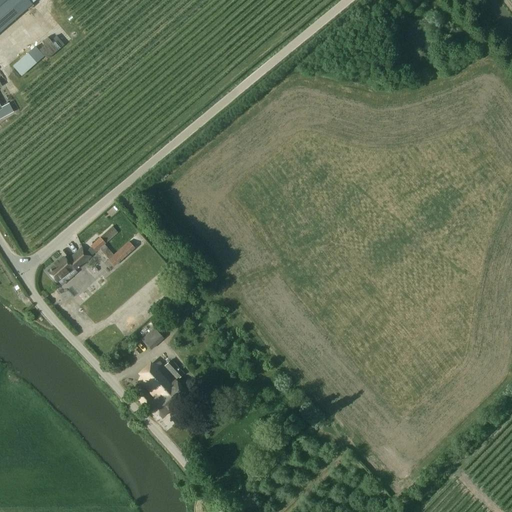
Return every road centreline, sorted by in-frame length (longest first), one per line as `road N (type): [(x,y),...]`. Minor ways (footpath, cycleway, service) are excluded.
road 1 (unclassified): [(16,271),(348,0)]
road 2 (unclassified): [(16,271),(193,468),(220,511)]
